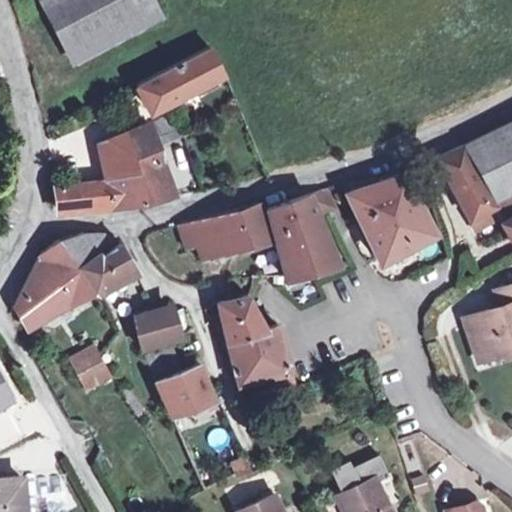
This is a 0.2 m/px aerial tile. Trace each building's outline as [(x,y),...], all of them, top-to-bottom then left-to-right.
[(37,0),(71,64),(162,17),(153,0),(37,0)] [(220,72),(207,46),(133,83),(146,110),(220,72)] [(105,79),(48,106),(49,108),(46,109),(52,123),(111,92),(105,79)] [(173,110),(162,115),(171,137),(182,133),(173,110)] [(145,122),(125,130),(134,163),(131,164),(134,175),(138,175),(145,198),(146,198),(171,192),(153,143),(171,137),(162,115),(145,122)] [(511,118),(463,142),(487,185),(511,172),(511,118)] [(96,141),(104,178),(134,175),(131,164),(134,163),(125,130),(96,141)] [(435,156),(472,225),(487,217),(497,211),(487,185),(463,142),(435,156)] [(430,229),(400,171),(343,190),(377,260),(430,229)] [(497,211),(499,219),(511,212),(511,172),(487,185),(497,211)] [(134,175),(104,178),(55,183),(58,210),(108,206),(140,199),(145,198),(138,175),(134,175)] [(323,186),(306,191),(313,210),(330,202),(323,186)] [(306,191),(264,206),(284,276),(300,271),(302,275),(336,264),(313,210),(306,191)] [(178,223),(184,245),(197,242),(201,258),(267,237),(255,199),(178,223)] [(511,212),(499,219),(502,225),(511,242),(511,212)] [(100,231),(83,234),(96,248),(99,252),(117,241),(100,231)] [(82,232),(57,239),(74,263),(96,248),(83,234),(82,232)] [(74,263),(57,239),(41,251),(37,255),(12,303),(25,326),(65,304),(93,289),(74,263)] [(96,248),(74,263),(93,289),(133,266),(117,241),(99,252),(96,248)] [(300,271),(284,276),(285,281),(302,275),(300,271)] [(488,306),(462,314),(474,350),(491,344),(493,351),(511,345),(511,281),(494,287),(500,306),(489,310),(488,306)] [(215,300),(224,338),(266,327),(265,325),(263,322),(245,293),(215,300)] [(139,346),(177,333),(171,315),(168,305),(133,316),(139,346)] [(184,313),(171,315),(177,333),(190,328),(184,313)] [(266,327),(224,338),(235,382),(276,372),(282,392),(295,387),(294,386),(288,369),(276,323),(265,325),(266,327)] [(68,355),(74,365),(98,352),(97,351),(93,341),(68,355)] [(177,366),(168,343),(142,352),(153,376),(177,366)] [(491,344),(474,350),(476,357),(493,351),(491,344)] [(109,374),(98,352),(74,365),(85,387),(109,374)] [(211,397),(195,362),(153,379),(168,413),(211,397)] [(139,406),(131,392),(124,395),(132,410),(139,406)] [(230,473),(246,467),(241,452),(225,458),(230,473)] [(0,511),(22,511),(19,475),(0,476),(0,511)] [(333,493),(342,511),(389,511),(372,475),(333,493)] [(281,511),(271,491),(233,510),(233,511),(281,511)] [(477,511),(475,504),(471,501),(443,508),(444,511),(477,511)]
